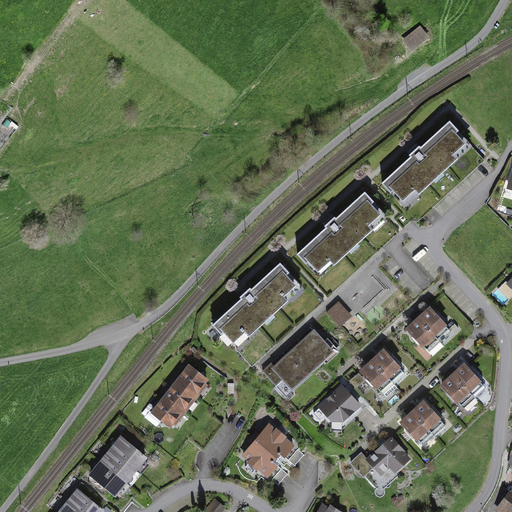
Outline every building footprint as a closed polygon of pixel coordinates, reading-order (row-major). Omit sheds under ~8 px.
[(419,29),(404,42),(411,51),(427,38),(419,29)] [(471,144),(450,122),(383,183),(403,205),(471,144)] [(386,216),(365,193),(299,253),(319,276),(386,216)] [(302,287),(279,262),(215,321),(237,345),(302,287)] [(430,307),(419,317),(437,338),(448,329),(430,307)] [(419,317),(408,326),(427,348),(437,338),(419,317)] [(314,328),(292,348),(313,371),(323,361),(325,363),(338,351),(327,338),(324,340),(314,328)] [(313,371),(292,348),(273,366),(271,364),(263,371),(286,395),(313,371)] [(384,351),(374,360),(391,379),(401,370),(384,351)] [(374,360),(363,369),(381,389),(391,379),(374,360)] [(464,364),(454,374),(472,394),(483,384),(464,364)] [(189,365),(177,380),(195,394),(206,378),(189,365)] [(454,374),(443,384),(462,404),(472,394),(454,374)] [(177,380),(165,395),(183,409),(195,394),(177,380)] [(367,407),(343,382),(314,408),(333,429),(344,429),(367,407)] [(165,395),(153,410),(171,424),(183,409),(165,395)] [(424,401),(414,411),(433,432),(443,422),(424,401)] [(414,411),(403,420),(422,441),(433,432),(414,411)] [(269,425),(257,439),(280,459),(292,445),(269,425)] [(410,458),(391,436),(365,457),(361,452),(350,462),(362,476),(364,474),(376,488),(375,491),(375,493),(377,495),(380,496),(383,495),(384,492),(384,489),(384,488),(398,475),(396,472),(410,458)] [(134,467),(144,455),(121,437),(111,449),(134,467)] [(257,439),(245,453),(268,473),(280,459),(257,439)] [(124,479),(134,467),(111,449),(102,461),(124,479)] [(114,491),(124,479),(102,461),(92,473),(114,491)] [(511,511),(511,485),(496,507),(500,511),(511,511)] [(79,511),(99,511),(101,509),(77,490),(67,502),(79,511)] [(215,498),(202,511),(221,511),(225,507),(215,498)] [(79,511),(67,502),(58,511),(79,511)]
